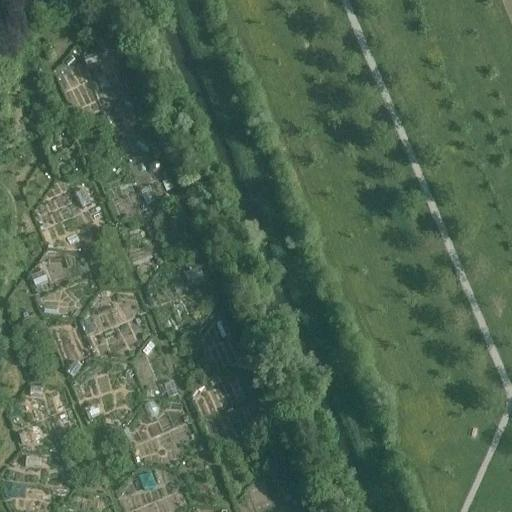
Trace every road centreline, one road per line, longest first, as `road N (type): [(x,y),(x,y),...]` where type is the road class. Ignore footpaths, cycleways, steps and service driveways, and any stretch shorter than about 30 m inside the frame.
road 1 (track): [(4,0),(225,511)]
road 2 (track): [(0,183),(18,201),(15,255),(110,511)]
